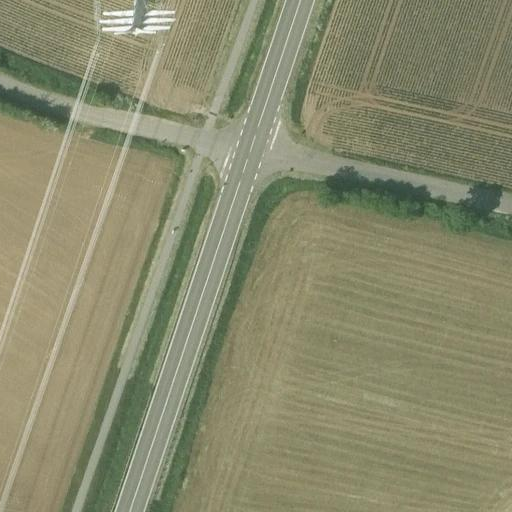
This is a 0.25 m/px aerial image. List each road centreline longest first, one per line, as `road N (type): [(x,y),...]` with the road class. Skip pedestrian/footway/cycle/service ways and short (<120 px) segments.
road 1 (primary): [(251,147),(131,511)]
road 2 (residential): [(511,205),(251,147)]
road 3 (residential): [(251,147),(121,121),(0,84)]
road 4 (primary): [(300,0),(251,147)]
